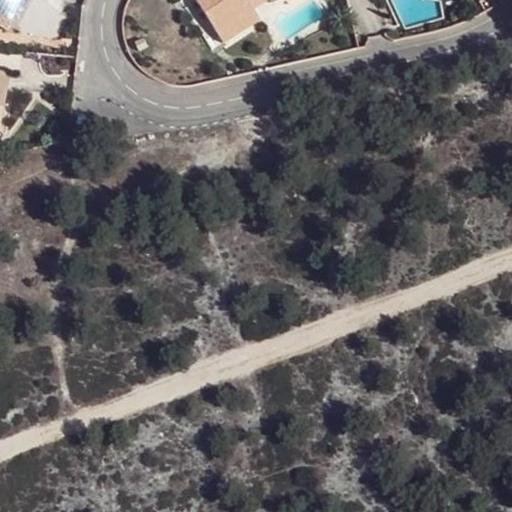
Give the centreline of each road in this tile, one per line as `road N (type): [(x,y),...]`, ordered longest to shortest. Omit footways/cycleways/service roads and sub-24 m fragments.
road 1 (track): [(511,252),(0,456)]
road 2 (residential): [(107,0),(105,55),(135,90),(166,102),(203,103),(412,54),(511,19)]
